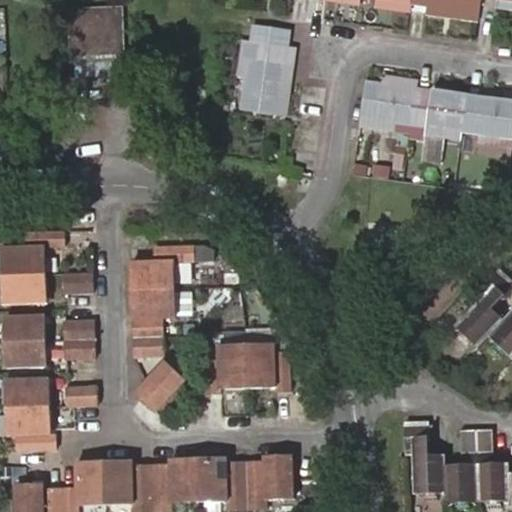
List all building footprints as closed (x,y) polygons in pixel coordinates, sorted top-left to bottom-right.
[(395,1),(386,0),(378,0),(377,7),(394,10),(395,1)] [(412,3),(412,0),(386,0),(395,1),(394,10),(411,12),(412,3)] [(412,0),(412,3),(429,6),(428,15),(445,17),(446,9),(463,11),(462,19),(478,21),(480,0),(412,0)] [(498,0),(497,8),(511,9),(511,0),(507,0),(498,0)] [(446,9),(445,17),(462,19),(463,11),(446,9)] [(74,56),(114,56),(114,15),(74,15),(74,56)] [(253,43),(287,48),(289,32),(256,27),(253,43)] [(253,43),(245,42),(242,59),(251,60),(249,77),(244,111),(286,117),(289,100),(280,99),(284,65),(293,66),(295,49),(287,48),(253,43)] [(240,76),(249,77),(251,60),(242,59),(240,76)] [(280,99),(289,100),(293,66),(284,65),(280,99)] [(385,78),(383,86),(400,89),(401,80),(385,78)] [(367,84),(361,126),(411,133),(417,91),(418,83),(401,80),(400,89),(383,86),(367,84)] [(432,85),(431,93),(450,96),(451,88),(432,85)] [(411,133),(410,138),(428,140),(429,136),(463,140),(464,132),(469,98),(450,96),(431,93),(417,91),(411,133)] [(482,100),(501,103),(502,95),(483,93),(482,100)] [(511,147),(511,104),(501,103),(482,100),(469,98),(464,132),(482,134),(480,144),(511,147)] [(51,109),(27,110),(28,133),(51,134),(51,109)] [(64,233),(31,234),(26,235),(26,249),(3,250),(5,278),(47,276),(46,248),(65,248),(64,233)] [(195,262),(195,249),(156,249),(156,263),(133,263),(134,289),(176,289),(175,263),(195,262)] [(509,280),(504,274),(494,285),(499,291),(509,280)] [(65,296),(94,295),(93,275),(64,276),(65,296)] [(47,276),(5,278),(5,306),(48,305),(47,276)] [(499,291),(494,285),(482,297),(488,302),(459,333),(478,351),(489,340),(505,323),(501,319),(501,310),(511,298),(511,281),(509,280),(499,291)] [(177,315),(176,289),(134,289),(136,337),(166,337),(164,315),(177,315)] [(5,316),(6,344),(46,342),(45,314),(5,316)] [(511,315),(505,323),(489,340),(511,361),(511,360),(511,315)] [(66,323),(67,342),(96,341),(95,322),(66,323)] [(166,337),(136,337),(136,359),(166,359),(166,337)] [(67,362),(96,360),(96,341),(67,342),(67,362)] [(46,342),(6,344),(8,372),(47,370),(46,342)] [(277,393),(292,392),(291,354),(279,355),(278,346),(249,347),(250,389),(277,389),(277,393)] [(206,357),(207,395),(223,394),(223,390),(250,389),(249,347),(219,348),(220,356),(206,357)] [(137,394),(159,414),(187,383),(165,363),(147,383),(137,394)] [(8,382),(9,410),(52,409),(51,381),(8,382)] [(68,388),(69,408),(75,408),(98,408),(97,387),(68,388)] [(52,409),(9,410),(10,438),(18,438),(19,452),(57,451),(57,435),(52,436),(52,409)] [(429,423),(413,424),(406,424),(407,456),(415,456),(416,497),(449,496),(448,467),(447,456),(436,457),(430,452),(429,423)] [(478,432),(480,506),(511,504),(511,500),(511,475),(511,465),(499,465),(494,459),(493,431),(478,432)] [(449,496),(449,506),(480,506),(478,432),(463,432),(464,460),(459,466),(448,467),(449,496)] [(296,499),(295,458),(265,459),(265,463),(247,463),(248,511),(269,511),(269,500),(296,499)] [(200,461),(201,503),(227,502),(227,511),(248,511),(247,463),(229,464),(228,460),(200,461)] [(153,467),(154,511),(173,511),(173,504),(201,503),(200,461),(171,462),(172,466),(153,467)] [(106,464),(107,506),(133,505),(133,511),(154,511),(153,467),(134,467),(134,463),(106,464)] [(80,511),(80,507),(107,506),(106,464),(77,464),(77,490),(61,490),(62,511),(80,511)] [(62,511),(61,490),(46,491),(46,486),(16,488),(16,511),(62,511)]
